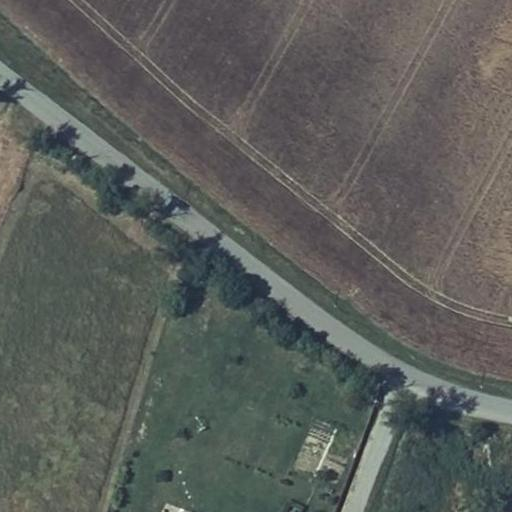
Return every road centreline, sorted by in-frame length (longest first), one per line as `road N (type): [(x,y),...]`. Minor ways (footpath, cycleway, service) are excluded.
road 1 (unclassified): [(0,68),(414,392)]
road 2 (unclassified): [(414,392),(366,511)]
